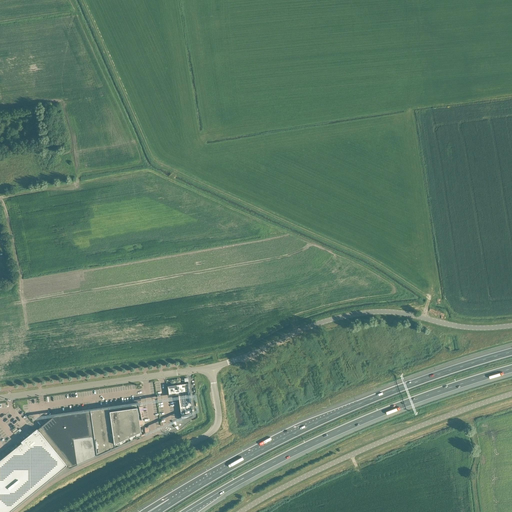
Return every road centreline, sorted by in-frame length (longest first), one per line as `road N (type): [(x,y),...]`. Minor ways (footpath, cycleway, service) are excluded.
road 1 (motorway): [(511,351),(355,406),(173,500)]
road 2 (motorway): [(186,511),(309,443),(511,369)]
road 3 (unclassified): [(211,368),(308,327),(366,314),(511,326)]
road 4 (unclassified): [(242,511),(323,466),(511,391)]
road 5 (track): [(260,511),(305,486),(511,405)]
road 6 (unclassified): [(65,511),(211,431),(218,419),(211,368)]
road 7 (unclassified): [(0,398),(211,368)]
